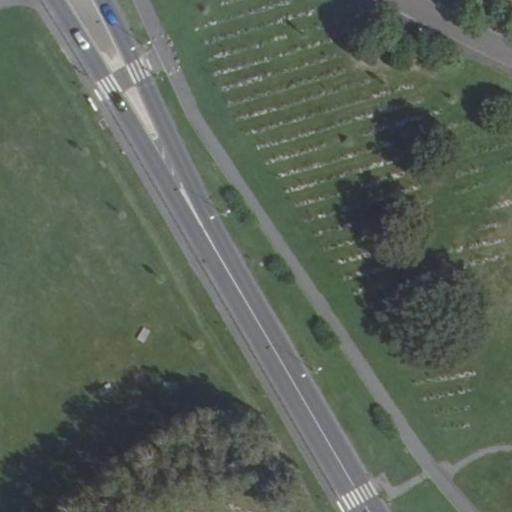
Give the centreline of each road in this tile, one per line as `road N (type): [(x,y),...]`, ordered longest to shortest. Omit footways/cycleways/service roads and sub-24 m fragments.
road 1 (secondary): [(368,511),(198,220)]
road 2 (secondary): [(54,0),(198,220)]
road 3 (secondary): [(198,220),(105,0)]
